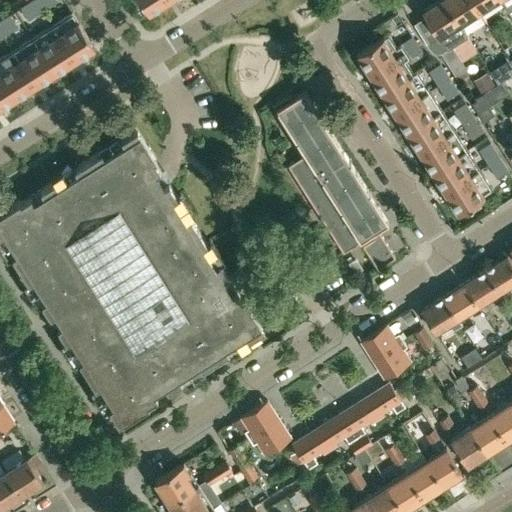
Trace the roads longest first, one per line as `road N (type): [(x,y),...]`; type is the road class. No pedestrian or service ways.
road 1 (residential): [(447,258),(318,50),(317,42),(384,0)]
road 2 (residential): [(91,482),(331,330)]
road 3 (residential): [(91,482),(0,337)]
road 4 (residential): [(0,157),(140,67)]
road 5 (residential): [(331,330),(447,258)]
road 6 (residential): [(331,330),(293,273),(268,264),(235,269)]
road 7 (residential): [(140,67),(249,0)]
